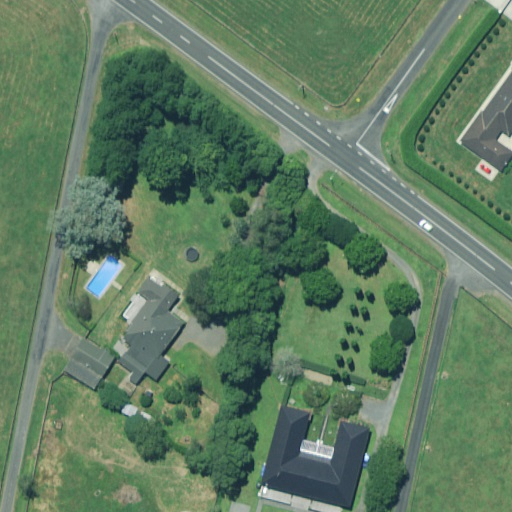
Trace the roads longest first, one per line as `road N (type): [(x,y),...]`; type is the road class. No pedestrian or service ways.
road 1 (tertiary): [(133,0),(349,158)]
road 2 (tertiary): [(349,158),(511,284)]
road 3 (unclassified): [(462,0),(349,158)]
